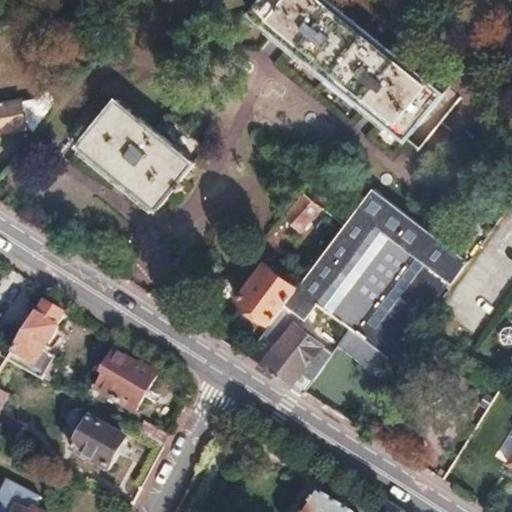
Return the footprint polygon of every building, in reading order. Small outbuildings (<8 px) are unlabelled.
[(327,0),(261,0),(249,15),(406,139),(443,93),(327,0)] [(78,57),(54,87),(66,96),(90,66),(78,57)] [(0,127),(22,125),(34,134),(63,100),(47,87),(37,99),(32,96),(0,99),(0,127)] [(115,97),(77,144),(156,208),(194,162),(115,97)] [(345,226),(299,287),(298,288),(271,323),(247,356),(304,392),(332,353),(292,324),(300,313),(339,343),(383,375),(421,322),(424,324),(469,261),(373,188),(345,226)] [(302,193),(283,215),(299,229),(319,206),(302,193)] [(265,263),(238,298),(271,323),(298,288),(265,263)] [(36,313),(8,360),(30,372),(44,380),(57,357),(46,351),(60,328),(58,326),(64,316),(46,306),(40,316),(36,313)] [(107,376),(99,390),(137,412),(159,375),(141,365),(140,368),(113,353),(101,373),(107,376)] [(8,360),(1,372),(23,384),(30,372),(8,360)] [(93,420),(76,448),(112,468),(129,440),(93,420)] [(148,421),(141,433),(165,447),(172,434),(148,421)] [(349,511),(318,492),(305,511),(349,511)] [(19,511),(0,503),(0,511),(19,511)]
